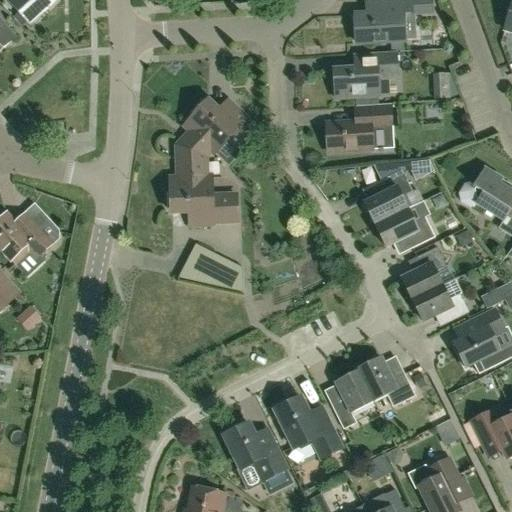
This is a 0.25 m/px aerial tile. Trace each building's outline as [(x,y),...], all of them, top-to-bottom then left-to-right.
[(55,0),(9,0),(30,24),(56,0),(55,0)] [(433,0),(419,1),(419,15),(433,14),(433,0)] [(365,17),(355,17),(356,45),(391,43),(404,43),(404,41),(403,16),(412,15),(412,1),(384,3),(385,16),(365,17)] [(0,51),(15,38),(0,22),(0,51)] [(335,100),(354,99),(376,98),(379,97),(378,80),(397,79),(396,56),(370,57),(355,58),(355,71),(334,72),(335,100)] [(377,105),(376,98),(354,99),(354,106),(377,105)] [(194,116),(184,127),(190,133),(191,132),(211,151),(211,152),(214,155),(227,141),(236,150),(256,128),(232,106),(222,116),(207,102),(205,105),(202,102),(191,114),(194,116)] [(370,129),(390,128),(389,109),(356,111),(356,124),(327,125),(328,154),(371,152),(370,129)] [(206,179),(205,179),(205,158),(211,152),(211,151),(191,132),(190,133),(177,148),(177,179),(178,179),(178,180),(206,179)] [(416,181),(439,176),(435,161),(413,167),(416,181)] [(469,206),(474,205),(502,223),(505,219),(511,223),(511,193),(498,185),(501,181),(483,170),(475,184),(469,180),(463,182),(457,191),(459,200),(469,206)] [(364,204),(375,227),(407,211),(401,199),(412,194),(402,172),(380,183),(386,193),(364,204)] [(211,179),(206,179),(178,180),(178,179),(177,179),(169,180),(170,195),(167,195),(167,210),(170,210),(171,214),(197,213),(198,227),(213,227),(213,224),(236,224),(235,197),(212,198),(211,179)] [(414,225),(407,211),(375,227),(386,250),(407,239),(412,250),(435,239),(425,219),(414,225)] [(60,239),(59,233),(48,220),(39,229),(26,215),(16,224),(8,215),(0,221),(0,249),(16,268),(34,251),(40,257),(53,245),(60,239)] [(195,246),(178,279),(243,294),(242,271),(195,246)] [(412,302),(442,287),(436,273),(446,268),(437,250),(416,260),(422,271),(401,280),(412,302)] [(0,311),(19,294),(1,275),(0,275),(0,311)] [(469,314),(460,296),(462,295),(455,280),(442,287),(412,302),(423,324),(443,314),(448,324),(469,314)] [(493,312),(511,306),(511,288),(488,296),(493,312)] [(34,335),(48,321),(35,308),(21,322),(34,335)] [(473,366),(479,377),(511,359),(511,345),(499,351),(493,338),(505,332),(494,312),(454,332),(460,344),(454,346),(465,370),(473,366)] [(405,375),(392,382),(382,359),(359,371),(359,373),(375,404),(388,397),(394,409),(417,398),(405,375)] [(353,414),(375,404),(359,373),(337,384),(346,404),(334,410),(344,431),(358,424),(353,414)] [(342,450),(322,409),(321,409),(331,429),(320,435),(301,399),(275,412),(294,451),(312,442),(321,460),(342,450)] [(470,425),(482,450),(487,460),(502,453),(507,463),(511,460),(511,418),(499,424),(493,413),(470,425)] [(263,483),(287,471),(267,431),(255,437),(249,425),(246,427),(244,423),(231,430),(232,433),(224,437),(240,470),(238,471),(248,492),(264,484),(263,483)] [(462,479),(459,481),(449,460),(428,470),(433,481),(419,488),(430,511),(459,511),(460,511),(456,504),(471,498),(462,479)] [(220,511),(224,495),(193,489),(188,511),(220,511)] [(365,511),(400,511),(405,510),(395,490),(363,506),(365,511)]
